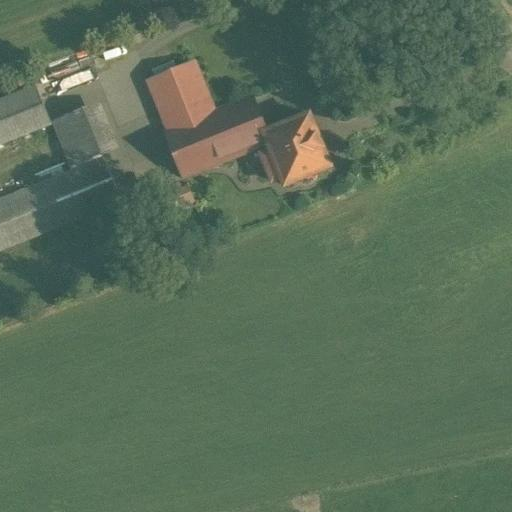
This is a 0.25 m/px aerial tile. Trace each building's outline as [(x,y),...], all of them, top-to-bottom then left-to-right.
[(263,134),(265,133),(251,99),(215,114),(195,65),(149,84),(169,132),(166,133),(184,178),(267,143),(263,134)] [(0,101),(0,145),(51,125),(35,87),(0,101)] [(99,104),(54,122),(72,167),(117,149),(99,104)] [(263,134),(267,143),(272,156),(266,158),(274,177),(280,175),(284,186),(297,181),(302,182),(308,182),(313,179),(317,173),(330,168),(309,115),(265,133),(263,134)] [(103,158),(0,200),(0,251),(121,203),(103,158)] [(195,186),(174,190),(178,211),(199,207),(195,186)]
